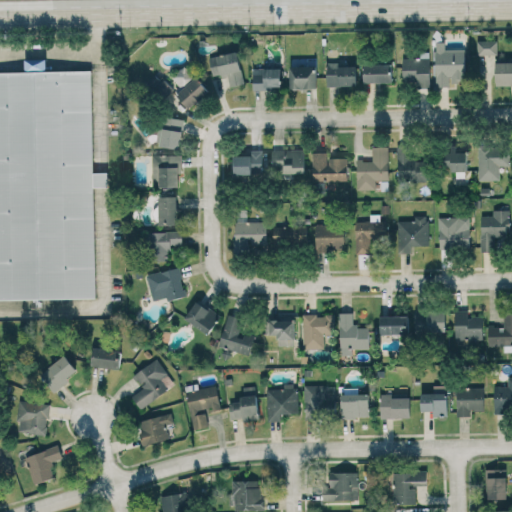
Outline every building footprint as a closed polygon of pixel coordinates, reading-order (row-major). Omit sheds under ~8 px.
[(497,40),(477,40),(477,55),(497,54),(497,40)] [(465,49),(445,49),(445,41),(435,42),(436,86),(452,86),(452,78),(465,78),(465,49)] [(213,77),(228,74),(230,86),(244,84),(237,51),(209,57),(213,77)] [(430,87),(430,52),(419,52),(419,57),(402,57),(403,81),(417,80),(417,88),(430,87)] [(46,59),(25,59),(25,71),(46,71),(46,59)] [(511,61),(495,61),(496,84),(511,84),(511,61)] [(364,83),(393,83),(392,63),(363,64),(364,83)] [(290,89),(317,88),(316,64),(289,66),(290,89)] [(356,65),(327,66),(327,86),(357,85),(356,65)] [(281,88),(281,67),(253,68),(253,89),(281,88)] [(0,72),(93,71),(97,298),(0,299),(0,72)] [(164,129),(161,129),(157,145),(179,149),(185,119),(166,116),(164,129)] [(424,160),(414,160),(414,145),(397,146),(398,182),(425,181),(424,160)] [(500,179),(499,166),(509,166),(509,145),(478,146),(478,180),(500,179)] [(357,190),(376,190),(376,180),(388,180),(389,147),(372,146),(372,160),(357,160),(357,190)] [(467,171),(467,152),(455,151),(456,147),(443,147),(443,171),(467,171)] [(272,150),(272,173),(305,172),(305,149),(272,150)] [(233,153),(234,174),(263,174),(263,152),(233,153)] [(347,157),(327,158),(327,152),(312,152),(313,181),(347,180),(347,157)] [(179,154),(152,155),(153,187),(180,187),(179,154)] [(159,196),(159,225),(178,225),(177,196),(159,196)] [(480,216),(481,251),(494,251),(494,236),(509,236),(509,209),(492,210),(492,216),(480,216)] [(370,253),(370,238),(386,238),(386,220),(379,221),(379,214),(369,214),(370,220),(355,221),(355,254),(370,253)] [(411,246),(429,245),(428,215),(416,215),(417,220),(397,220),(398,253),(411,253),(411,246)] [(470,248),(469,216),(439,217),(439,248),(470,248)] [(267,244),(267,221),(234,222),(235,255),(249,255),(249,244),(267,244)] [(344,251),(345,225),(316,224),(315,250),(344,251)] [(273,226),(273,248),(307,248),(307,226),(273,226)] [(182,231),(149,232),(150,260),(170,259),(169,244),(182,243),(182,231)] [(186,296),(178,266),(146,275),(151,295),(165,291),(168,301),(186,296)] [(220,314),(195,301),(185,320),(210,333),(220,314)] [(415,311),(416,332),(446,332),(445,310),(415,311)] [(468,310),(454,310),(455,342),(483,341),(482,317),(468,317),(468,310)] [(511,344),(511,311),(504,311),(504,326),(488,326),(488,345),(511,344)] [(353,355),(353,348),(368,349),(369,326),(355,325),(355,313),(341,312),(340,354),(353,355)] [(218,345),(249,355),(255,337),(240,332),(244,318),(228,314),(218,345)] [(303,348),(324,348),(324,334),(335,334),(335,315),(303,314),(303,348)] [(409,334),(409,315),(380,316),(381,335),(409,334)] [(294,345),(294,319),(265,319),(265,335),(277,334),(277,345),(294,345)] [(121,349),(92,348),(91,366),(120,368),(121,349)] [(78,373),(66,355),(39,373),(52,391),(78,373)] [(132,395),(141,408),(175,384),(157,358),(133,375),(142,388),(132,395)] [(511,376),(508,377),(507,386),(495,386),(494,412),(511,412),(511,376)] [(205,414),(221,410),(216,385),(185,391),(192,426),(207,423),(205,414)] [(334,385),(305,385),(305,419),(334,419),(334,385)] [(258,419),(257,386),(242,386),(242,401),(230,402),(231,420),(258,419)] [(484,409),(484,386),(456,387),(457,416),(470,416),(470,410),(484,409)] [(266,387),(267,421),(281,421),(281,414),(298,413),(298,387),(266,387)] [(410,397),(394,397),(394,393),(381,393),(381,418),(411,418),(410,397)] [(447,393),(421,393),(421,411),(432,411),(432,416),(447,416),(447,393)] [(369,394),(341,394),(341,417),(369,418),(369,394)] [(16,431),(45,435),(50,404),(20,400),(16,431)] [(169,439),(166,426),(174,424),(172,413),(138,420),(143,445),(169,439)] [(34,484),(55,477),(50,461),(63,457),(58,445),(24,456),(34,484)] [(507,498),(506,469),(486,469),(487,498),(507,498)] [(358,471),(329,472),(330,486),(322,487),(323,500),(359,499),(358,471)] [(427,471),(393,472),(393,504),(416,503),(416,486),(427,486),(427,471)] [(232,480),(232,510),(265,510),(264,496),(260,496),(260,480),(232,480)] [(188,511),(185,492),(160,496),(162,511),(188,511)]
